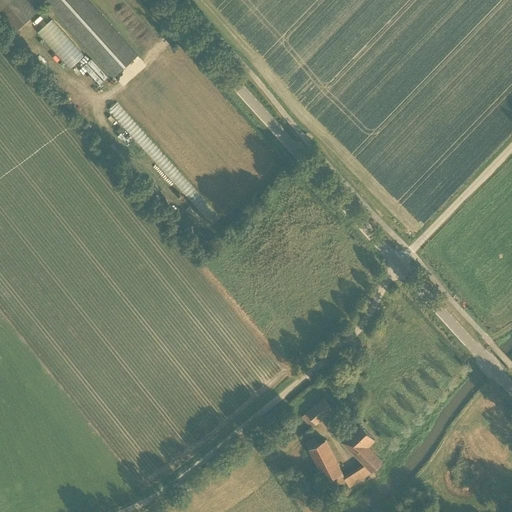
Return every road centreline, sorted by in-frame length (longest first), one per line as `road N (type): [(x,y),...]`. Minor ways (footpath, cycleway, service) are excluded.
road 1 (unclassified): [(123,511),(163,494),(348,344),(398,265)]
road 2 (tertiary): [(398,265),(160,0)]
road 3 (track): [(372,511),(503,380)]
road 4 (tertiary): [(511,390),(398,265)]
road 5 (unclassified): [(398,265),(511,147)]
